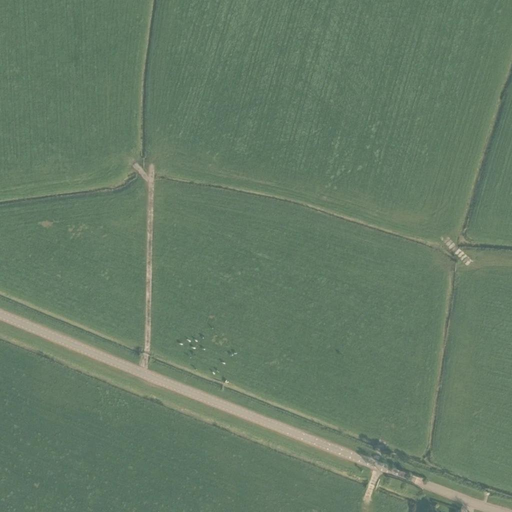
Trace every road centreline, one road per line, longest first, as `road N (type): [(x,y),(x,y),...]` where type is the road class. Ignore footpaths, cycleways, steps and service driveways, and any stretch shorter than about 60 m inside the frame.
road 1 (tertiary): [(0,316),(365,461)]
road 2 (tertiary): [(503,511),(365,461)]
